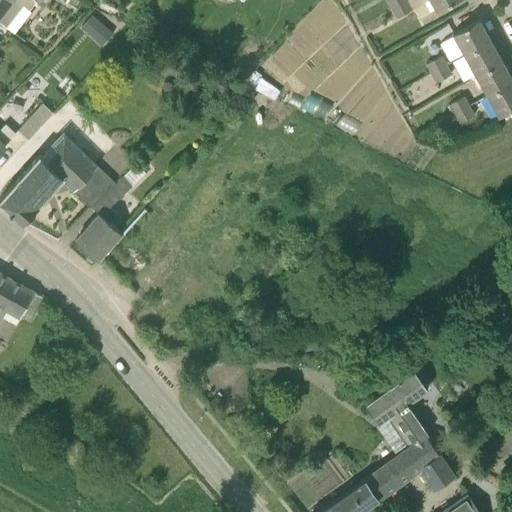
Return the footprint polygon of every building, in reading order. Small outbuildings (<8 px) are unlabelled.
[(0,0),(0,21),(14,33),(31,12),(29,10),(35,1),(36,0),(0,0)] [(386,0),(391,8),(405,0),(386,0)] [(396,18),(412,10),(406,0),(405,0),(391,8),(396,18)] [(428,0),(435,11),(455,0),(428,0)] [(104,39),(114,26),(93,11),(84,25),(104,39)] [(478,19),(451,34),(463,54),(490,39),(478,19)] [(475,75),(501,60),(490,39),(463,54),(475,75)] [(430,71),(446,64),(441,54),(425,62),(425,63),(403,75),(408,83),(430,71)] [(486,94),(511,79),(501,60),(475,75),(486,94)] [(446,64),(430,71),(435,82),(451,73),(446,64)] [(511,79),(486,94),(498,116),(511,107),(511,79)] [(455,113),(469,105),(464,95),(449,103),(455,113)] [(48,117),(53,112),(52,111),(56,107),(47,99),(43,103),(42,102),(17,129),(28,139),(48,117)] [(462,128),(476,120),(473,114),(474,114),(469,105),(455,113),(462,128)] [(0,150),(4,146),(16,133),(15,132),(5,123),(0,128),(0,150)] [(0,201),(22,221),(62,177),(38,155),(0,197),(0,201)] [(97,166),(73,192),(90,207),(115,183),(97,166)] [(99,259),(122,234),(110,221),(117,213),(110,206),(130,185),(121,176),(115,183),(90,207),(97,214),(76,238),(99,259)] [(0,272),(0,319),(0,320),(6,311),(19,318),(20,316),(22,316),(22,315),(30,320),(34,313),(35,313),(43,296),(0,272)] [(496,341),(511,329),(499,314),(484,326),(496,341)] [(408,447),(425,435),(429,432),(409,403),(427,390),(413,370),(364,405),(378,425),(398,454),(408,447)] [(511,429),(482,449),(491,465),(511,451),(511,429)] [(356,511),(365,506),(378,497),(394,485),(413,472),(417,469),(432,490),(455,474),(439,452),(438,453),(425,435),(408,447),(398,454),(381,467),(364,478),(352,487),(337,498),(327,505),(317,511),(356,511)] [(479,511),(467,492),(438,511),(479,511)]
